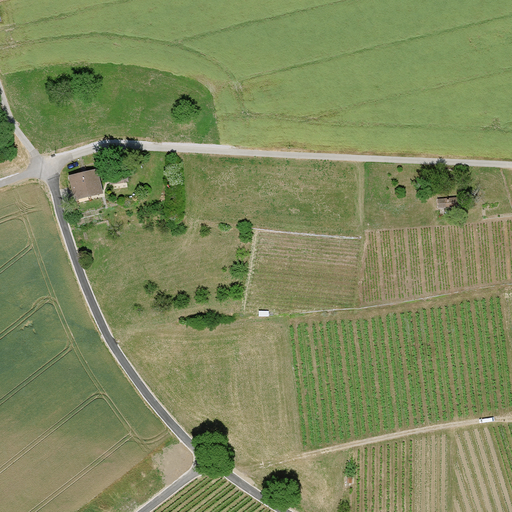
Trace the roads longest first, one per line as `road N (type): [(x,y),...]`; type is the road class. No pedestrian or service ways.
road 1 (track): [(284,511),(207,460),(127,369),(88,294),(51,178),(0,90)]
road 2 (track): [(0,184),(105,146),(511,164)]
